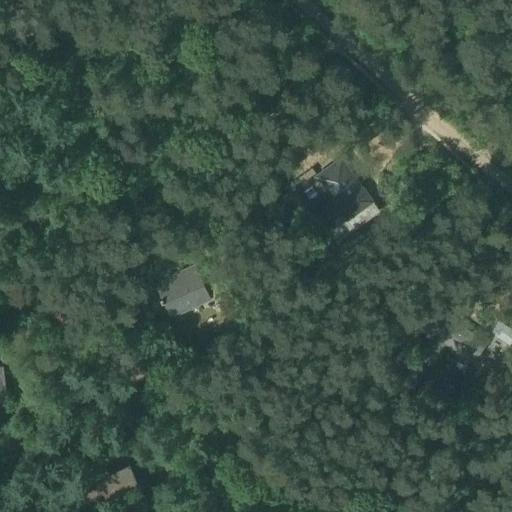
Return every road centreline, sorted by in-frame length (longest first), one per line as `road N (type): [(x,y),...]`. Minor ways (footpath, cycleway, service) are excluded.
road 1 (track): [(312,511),(101,345),(0,282)]
road 2 (track): [(294,0),(511,187)]
